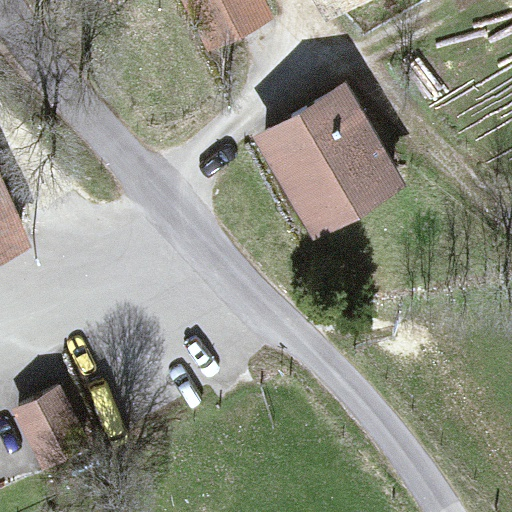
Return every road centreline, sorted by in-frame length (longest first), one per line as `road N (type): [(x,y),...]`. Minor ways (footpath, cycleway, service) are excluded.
road 1 (unclassified): [(445,511),(304,333),(120,152),(2,0)]
road 2 (track): [(122,233),(0,133)]
